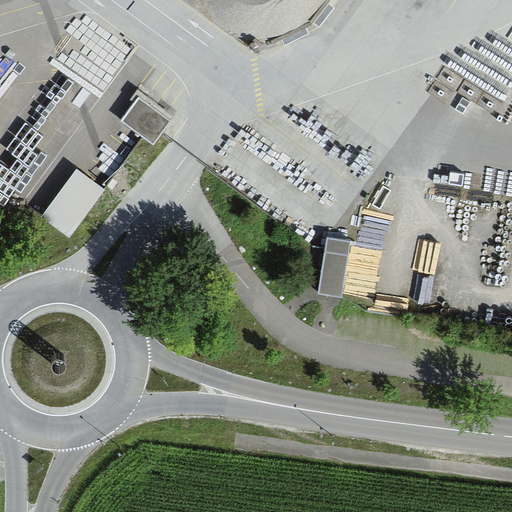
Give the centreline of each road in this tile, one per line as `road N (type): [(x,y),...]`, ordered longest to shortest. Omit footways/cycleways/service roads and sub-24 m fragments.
road 1 (tertiary): [(266,402),(511,436)]
road 2 (tertiary): [(113,409),(266,402)]
road 3 (tertiary): [(266,402),(130,340)]
road 4 (tertiary): [(130,340),(109,304),(78,288),(43,287),(11,304)]
